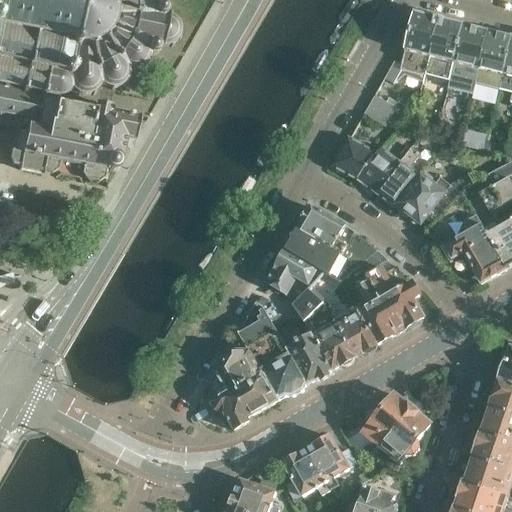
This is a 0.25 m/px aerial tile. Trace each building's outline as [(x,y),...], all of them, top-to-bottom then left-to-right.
[(0,0),(0,127),(1,125),(7,126),(7,127),(15,129),(14,131),(16,131),(10,159),(13,166),(20,168),(20,171),(43,176),(44,171),(52,173),(58,169),(59,162),(84,167),(82,174),(86,180),(99,183),(105,178),(106,171),(108,173),(110,174),(113,174),(115,173),(118,172),(120,170),(121,168),(121,164),(121,161),(125,140),(134,142),(138,120),(127,117),(129,107),(111,104),(110,108),(96,106),(95,112),(71,108),(72,103),(65,102),(64,106),(56,105),(56,104),(58,99),(59,98),(63,97),(68,95),(71,92),(72,90),(74,93),(77,95),(77,96),(80,97),(80,96),(84,96),(89,96),(92,95),(93,96),(95,95),(94,94),(97,91),(99,89),(101,85),(103,87),(108,89),(111,89),(111,91),(114,91),(114,89),(117,89),(120,88),(122,86),(125,84),(126,85),(128,83),(127,81),(128,78),(129,75),(130,72),(129,70),(132,71),(135,71),(138,70),(140,69),(141,71),(144,69),(143,68),(146,66),(149,62),(150,60),(151,60),(152,58),(151,58),(151,55),(154,56),(157,55),(158,54),(159,52),(160,49),(163,49),(163,47),(167,47),(171,46),(174,44),(177,41),(180,35),(180,31),(180,27),(178,24),(175,20),(173,18),(170,17),(170,15),(168,15),(169,10),(168,10),(166,6),(163,5),(164,3),(162,1),(161,0),(0,0)] [(406,53),(403,64),(402,65),(406,66),(407,65),(417,68),(414,79),(422,81),(439,20),(415,14),(405,53),(406,53)] [(433,94),(439,68),(452,71),(463,26),(439,20),(422,81),(424,82),(422,92),(433,94)] [(463,26),(452,71),(447,87),(473,93),(488,33),(464,27),(465,26),(463,26)] [(476,83),(487,86),(500,89),(501,84),(511,41),(511,38),(488,33),(476,83)] [(501,89),(511,92),(511,41),(501,84),(500,89),(501,89)] [(384,101),(390,91),(381,86),(376,96),(384,101)] [(376,96),(364,116),(386,128),(397,109),(384,101),(376,96)] [(451,126),(447,143),(458,146),(462,128),(451,126)] [(433,141),(436,130),(429,128),(426,140),(433,141)] [(484,149),(487,134),(466,128),(462,143),(484,149)] [(488,141),(486,150),(506,157),(509,144),(501,142),(501,145),(488,141)] [(350,143),(336,167),(338,168),(336,172),(346,177),(349,174),(351,175),(358,179),(379,154),(357,142),(355,146),(351,144),(350,143)] [(401,162),(377,192),(385,198),(383,201),(392,208),(395,205),(396,206),(421,175),(413,169),(413,167),(422,155),(412,147),(401,162)] [(359,180),(357,183),(367,190),(369,187),(377,192),(401,162),(383,149),(379,154),(358,179),(359,180)] [(511,163),(488,176),(489,178),(511,218),(511,163)] [(421,175),(396,206),(399,208),(399,212),(401,215),(405,217),(410,217),(422,226),(428,219),(434,225),(462,193),(475,186),(488,179),(485,174),(479,172),(453,187),(442,178),(436,185),(433,183),(434,179),(428,174),(424,176),(422,174),(421,175)] [(488,179),(475,186),(497,224),(485,231),(508,272),(508,271),(511,268),(511,218),(489,178),(488,179)] [(434,225),(428,232),(429,233),(444,247),(445,247),(458,240),(458,241),(469,234),(465,227),(479,220),(483,227),(485,231),(497,224),(475,186),(462,193),(434,225)] [(298,231),(299,232),(333,252),(343,257),(351,263),(360,268),(366,263),(365,262),(377,252),(356,234),(351,231),(347,228),(317,210),(316,211),(310,213),(309,212),(298,231)] [(458,240),(445,247),(453,261),(455,260),(456,261),(465,272),(471,269),(472,268),(482,286),(508,272),(485,231),(483,227),(479,220),(465,227),(469,234),(458,241),(458,240)] [(299,232),(287,252),(319,271),(323,273),(333,279),(351,263),(333,252),(299,232)] [(287,252),(267,285),(288,297),(298,281),(309,288),(310,288),(311,286),(319,271),(287,252)] [(365,262),(366,263),(370,271),(372,274),(383,269),(386,276),(397,270),(377,252),(365,262)] [(372,274),(369,276),(402,333),(407,330),(408,333),(422,325),(423,321),(425,319),(414,302),(422,297),(414,283),(407,287),(397,270),(386,276),(383,269),(372,274)] [(309,288),(294,305),(304,324),(309,319),(341,284),(333,279),(323,273),(311,286),(310,288),(309,288)] [(359,314),(359,315),(363,321),(364,321),(379,347),(395,338),(395,337),(402,333),(369,276),(366,278),(354,284),(356,289),(368,309),(359,314)] [(257,304),(247,322),(239,336),(248,351),(251,351),(264,374),(291,358),(287,351),(288,350),(280,336),(279,336),(272,323),(264,308),(257,304)] [(359,315),(338,327),(356,359),(365,354),(365,355),(370,356),(377,351),(379,346),(379,347),(364,321),(363,321),(359,315)] [(338,327),(316,340),(334,372),(342,367),(347,369),(354,365),(355,360),(356,359),(338,327)] [(280,336),(288,350),(287,351),(291,358),(308,387),(317,382),(323,382),(331,378),(334,372),(316,340),(313,335),(305,339),(299,329),(291,334),(290,332),(287,332),(280,336)] [(511,348),(500,382),(511,386),(511,348)] [(229,353),(218,371),(228,388),(214,396),(212,405),(215,410),(225,415),(235,432),(251,423),(249,420),(280,403),(264,374),(251,351),(248,351),(249,353),(229,353)] [(291,358),(264,374),(280,403),(308,387),(291,358)] [(511,386),(500,382),(491,407),(511,414),(511,386)] [(362,435),(381,450),(415,409),(410,405),(409,406),(399,397),(394,398),(382,412),(381,412),(373,412),(368,419),(370,425),(362,435)] [(483,432),(483,433),(511,442),(511,414),(491,407),(485,425),(484,425),(482,432),(483,432)] [(415,409),(381,450),(401,467),(407,459),(415,457),(420,451),(418,442),(431,428),(430,423),(420,415),(421,414),(415,409)] [(477,447),(473,459),(511,471),(511,442),(483,433),(481,437),(478,438),(476,445),(477,447)] [(316,448),(308,452),(332,492),(340,488),(336,480),(352,471),(351,470),(358,466),(357,465),(356,465),(349,453),(343,457),(332,438),(316,447),(316,448)] [(293,495),(291,496),(295,503),(302,499),(318,490),(323,498),(332,492),(308,452),(301,456),(285,465),(295,484),(289,488),(293,495)] [(467,475),(465,484),(510,498),(511,492),(511,471),(473,459),(468,476),(467,475)] [(367,460),(360,463),(365,473),(373,469),(367,460)] [(375,468),(366,473),(371,481),(379,476),(375,468)] [(365,473),(358,476),(363,484),(370,480),(365,473)] [(234,499),(231,506),(245,511),(279,511),(281,510),(272,507),(277,494),(275,494),(278,486),(264,481),(261,489),(245,483),(240,485),(234,500),(234,499)] [(460,501),(457,508),(468,511),(511,511),(511,498),(510,498),(465,484),(459,500),(460,501)] [(350,511),(397,511),(398,509),(397,509),(395,504),(394,504),(397,496),(382,491),(381,493),(366,488),(367,488),(364,487),(361,495),(362,495),(358,508),(352,506),(350,511)] [(333,502),(319,510),(324,511),(333,511),(336,506),(333,502)]
